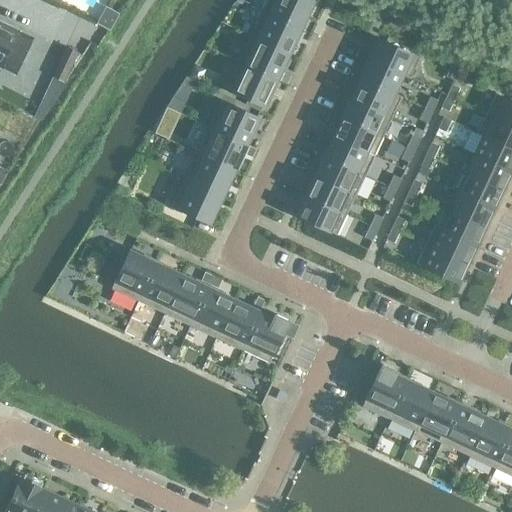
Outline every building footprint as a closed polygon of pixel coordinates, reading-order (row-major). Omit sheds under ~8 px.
[(313,0),(311,0),(266,0),(262,10),(300,27),(313,0)] [(288,53),(300,27),(262,10),(250,36),(288,53)] [(0,59),(13,34),(0,27),(0,59)] [(276,79),(288,53),(250,36),(238,62),(276,79)] [(379,38),(369,59),(410,77),(419,57),(379,38)] [(77,54),(74,52),(56,43),(50,54),(61,60),(53,75),(64,81),(77,54)] [(410,77),(369,59),(360,78),(401,97),(401,96),(393,93),(401,75),(409,78),(410,77)] [(263,106),(276,79),(238,62),(225,89),(263,106)] [(458,68),(451,65),(445,76),(453,80),(458,68)] [(392,117),(401,97),(360,78),(351,98),(392,117)] [(451,85),(446,96),(454,100),(459,88),(451,85)] [(511,126),(511,101),(495,94),(485,114),(511,126)] [(448,111),(454,100),(446,96),(441,107),(448,111)] [(171,97),(166,107),(180,113),(185,103),(171,97)] [(429,97),(424,108),(432,112),(437,100),(429,97)] [(382,136),(392,117),(351,98),(342,117),(382,136)] [(41,99),(32,117),(39,120),(51,104),(41,99)] [(220,100),(208,126),(246,144),(258,117),(220,100)] [(166,107),(162,117),(175,124),(180,113),(166,107)] [(426,123),(432,112),(424,108),(419,119),(426,123)] [(511,149),(511,126),(485,114),(477,133),(511,149)] [(373,156),(382,136),(342,117),(333,137),(373,156)] [(437,128),(445,132),(450,121),(443,117),(437,128)] [(233,170),(246,144),(208,126),(195,152),(233,170)] [(510,171),(511,167),(511,149),(477,133),(476,134),(483,137),(475,154),(510,171)] [(411,136),(406,147),(413,151),(419,139),(411,136)] [(364,175),(373,156),(333,137),(324,156),(364,175)] [(431,143),(426,154),(433,157),(439,146),(431,143)] [(408,162),(413,151),(406,147),(400,159),(408,162)] [(221,196),(233,170),(195,152),(183,179),(221,196)] [(428,169),(433,157),(426,154),(420,165),(428,169)] [(502,190),(510,171),(475,154),(466,173),(502,190)] [(364,175),(324,156),(314,176),(355,195),(364,175)] [(493,208),(502,190),(466,173),(457,191),(493,208)] [(393,175),(388,186),(395,190),(400,178),(393,175)] [(346,214),(355,195),(314,176),(305,196),(346,214)] [(221,196),(183,179),(171,205),(209,223),(221,196)] [(414,180),(408,191),(416,195),(421,183),(414,180)] [(390,201),(395,190),(388,186),(382,198),(390,201)] [(411,206),(416,195),(408,191),(403,202),(411,206)] [(485,226),(493,208),(457,191),(449,210),(485,226)] [(346,214),(305,196),(296,216),(300,218),(336,235),(346,214)] [(476,245),(485,226),(449,210),(440,227),(434,224),(434,225),(476,245)] [(375,214),(369,226),(377,229),(382,218),(375,214)] [(396,217),(391,228),(399,231),(404,220),(396,217)] [(467,264),(476,245),(434,225),(425,244),(467,264)] [(371,240),(377,229),(369,226),(364,237),(371,240)] [(393,243),(399,231),(391,228),(386,239),(393,243)] [(458,283),(467,264),(425,244),(416,263),(458,283)] [(137,301),(155,263),(128,251),(111,289),(137,301)] [(164,313),(181,275),(155,263),(137,301),(164,313)] [(190,326),(207,288),(181,275),(164,313),(190,326)] [(216,338),(233,300),(207,288),(190,326),(216,338)] [(242,350),(260,312),(233,300),(216,338),(242,350)] [(269,363),(288,321),(274,314),(272,318),(260,312),(242,350),(269,363)] [(173,345),(169,354),(175,357),(180,348),(173,345)] [(388,419),(406,380),(394,375),(395,371),(381,364),(362,406),(388,419)] [(415,431),(432,393),(406,380),(388,419),(415,431)] [(441,443),(458,405),(432,393),(415,431),(441,443)] [(467,455),(485,417),(458,405),(441,443),(467,455)] [(493,467),(511,429),(485,417),(467,455),(493,467)] [(511,476),(511,429),(493,467),(511,476)] [(32,511),(43,489),(20,479),(9,502),(6,500),(0,511),(32,511)] [(55,511),(62,498),(43,489),(32,511),(55,511)] [(78,511),(81,507),(62,498),(55,511),(78,511)]
